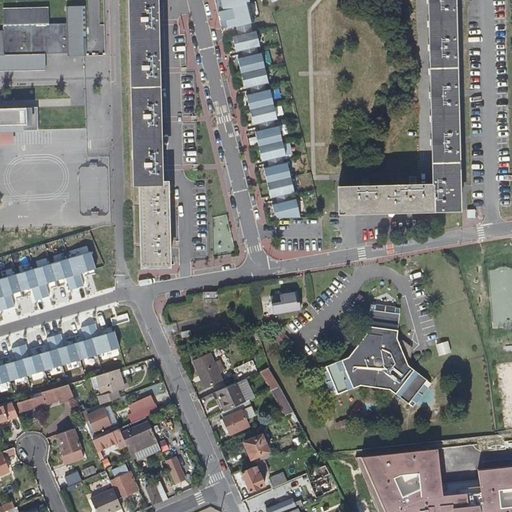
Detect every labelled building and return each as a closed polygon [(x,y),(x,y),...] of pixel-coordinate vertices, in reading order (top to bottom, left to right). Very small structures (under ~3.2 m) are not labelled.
[(161,182),(156,0),(130,0),(135,183),(141,183),(143,272),(169,272),(167,182),(161,182)] [(214,0),(221,30),(236,29),(250,25),(253,24),(247,0),(214,0)] [(340,213),(457,211),(452,0),(427,0),(431,185),(417,186),(411,186),(370,186),(363,187),(339,187),(340,213)] [(85,54),(84,4),(66,4),(67,22),(48,23),(48,7),(2,8),(4,51),(0,51),(0,69),(45,67),(45,51),(67,51),(67,55),(85,54)] [(237,33),(238,38),(252,34),(250,25),(236,29),(237,33)] [(241,54),(242,56),(257,53),(256,50),(259,49),(256,33),(252,34),(238,38),(232,39),(236,55),(241,54)] [(257,56),(257,53),(242,56),(243,59),(237,60),(244,91),(250,90),(251,93),(265,89),(265,86),(268,85),(261,55),(257,56)] [(259,129),(274,126),(273,123),(276,122),(269,91),(266,92),(265,89),(251,93),(251,95),(246,97),(253,127),(259,126),(259,129)] [(0,124),(15,125),(15,131),(37,130),(37,107),(0,107),(0,124)] [(267,163),(268,165),(283,162),(282,159),(285,158),(278,128),(275,129),(274,126),(259,129),(260,132),(255,133),(262,164),(267,163)] [(283,162),(268,165),(269,168),(263,170),(270,200),(276,199),(276,202),(291,199),(291,196),(294,195),(286,164),(283,165),(283,162)] [(291,199),(276,202),(277,205),(272,206),(274,215),(278,221),(300,220),(295,201),(292,202),(291,199)] [(90,250),(0,277),(0,307),(0,309),(14,305),(10,292),(32,285),(35,298),(49,294),(46,283),(65,277),(69,289),(85,284),(81,271),(95,267),(90,250)] [(274,314),(301,310),(298,291),(271,295),(274,314)] [(419,409),(438,385),(415,367),(412,363),(417,360),(418,354),(416,354),(413,348),(414,345),(409,342),(405,344),(403,341),(407,309),(378,305),(374,335),(356,358),(328,370),(340,398),(367,387),(396,391),(419,409)] [(0,383),(120,347),(115,331),(100,335),(96,322),(80,327),(84,339),(65,345),(61,334),(47,338),(51,350),(30,357),(26,344),(13,348),(16,361),(0,366),(0,383)] [(259,339),(255,327),(247,330),(251,342),(259,339)] [(289,346),(298,338),(291,329),(281,337),(289,346)] [(459,351),(456,340),(445,344),(448,355),(459,351)] [(221,381),(218,373),(213,362),(210,352),(192,359),(204,388),(221,381)] [(213,362),(218,373),(223,370),(219,360),(213,362)] [(123,387),(118,368),(96,375),(101,395),(98,397),(100,404),(120,397),(117,390),(123,387)] [(275,384),(270,368),(258,373),(269,392),(277,389),(275,384)] [(236,383),(243,380),(241,374),(231,378),(232,384),(236,383)] [(243,380),(236,383),(244,403),(247,402),(253,399),(244,379),(243,380)] [(67,383),(41,391),(41,395),(17,402),(19,412),(59,400),(59,402),(73,398),(67,383)] [(244,403),(236,383),(232,384),(215,391),(224,411),(239,405),(244,403)] [(279,394),(277,389),(269,392),(283,418),(288,416),(291,414),(293,413),(279,394)] [(150,395),(128,405),(131,411),(153,402),(150,395)] [(0,419),(17,415),(11,402),(0,405),(0,419)] [(132,413),(136,411),(153,403),(153,402),(131,411),(132,413)] [(244,403),(239,405),(242,411),(245,419),(253,416),(249,407),(247,402),(244,403)] [(146,416),(157,412),(153,403),(136,411),(132,413),(128,414),(132,423),(133,422),(140,419),(146,416)] [(245,419),(242,411),(239,405),(224,411),(220,413),(223,419),(217,421),(222,432),(228,430),(230,435),(248,426),(245,419)] [(87,415),(93,430),(95,434),(112,427),(111,425),(117,422),(110,406),(104,408),(103,407),(87,415)] [(85,424),(88,432),(93,430),(87,415),(84,410),(80,413),(85,424)] [(297,423),(291,415),(291,414),(288,416),(292,423),(297,423)] [(132,423),(119,428),(121,432),(135,426),(133,422),(132,423)] [(152,466),(165,460),(149,422),(122,434),(126,445),(136,468),(151,462),(152,466)] [(73,428),(56,435),(65,456),(72,453),(76,463),(85,459),(73,428)] [(92,440),(98,454),(100,453),(98,446),(114,439),(119,449),(126,445),(122,434),(121,432),(119,428),(92,440)] [(244,443),(251,459),(268,452),(269,451),(262,435),(244,443)] [(248,461),(251,459),(244,443),(241,444),(248,461)] [(7,450),(1,452),(0,452),(0,473),(9,470),(4,457),(9,455),(15,452),(14,451),(14,446),(7,450)] [(511,511),(511,464),(479,467),(479,482),(443,488),(440,447),(358,453),(379,511),(511,511)] [(268,452),(251,459),(253,465),(275,455),(273,452),(269,454),(268,452)] [(72,453),(65,456),(68,466),(76,463),(72,453)] [(166,462),(175,484),(185,480),(176,458),(166,462)] [(116,479),(129,474),(125,465),(112,470),(116,479)] [(264,485),(256,466),(241,472),(249,491),(264,485)] [(272,488),(287,482),(283,473),(269,479),(272,488)] [(110,482),(113,489),(117,499),(136,491),(136,493),(139,492),(131,474),(129,474),(116,479),(110,482)] [(327,488),(329,487),(324,475),(310,481),(317,496),(324,493),(323,490),(327,488)] [(110,482),(108,476),(102,479),(105,484),(110,482)] [(70,485),(67,478),(60,482),(63,489),(70,485)] [(160,482),(154,485),(161,502),(167,499),(160,482)] [(145,488),(152,506),(161,502),(154,485),(145,488)] [(95,511),(112,511),(121,508),(117,499),(113,489),(90,499),(95,511)] [(0,507),(0,511),(4,511),(16,507),(13,501),(0,507)]
